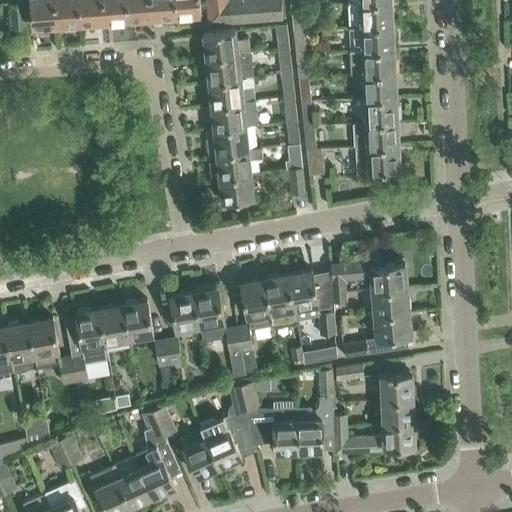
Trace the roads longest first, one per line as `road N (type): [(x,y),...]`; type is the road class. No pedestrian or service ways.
road 1 (residential): [(195,248),(177,100),(158,73),(0,79)]
road 2 (residential): [(478,487),(459,199)]
road 3 (residential): [(195,248),(459,199)]
road 4 (residential): [(459,199),(450,0)]
road 5 (residential): [(0,286),(195,248)]
road 6 (residential): [(328,511),(478,487)]
